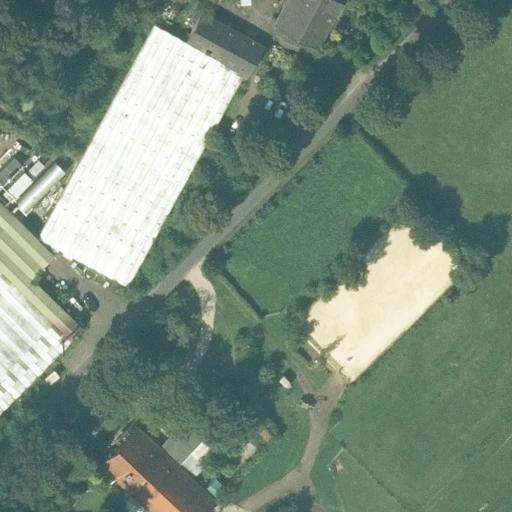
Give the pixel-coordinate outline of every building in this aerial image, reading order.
[(334,13),(309,0),(286,0),(275,20),(318,42),(334,13)] [(341,0),(309,0),(334,13),(341,0)] [(262,44),(201,11),(186,39),(224,60),(222,63),(243,75),(245,76),(262,44)] [(154,22),(37,236),(58,247),(128,285),(243,75),(222,63),(224,60),(186,39),(186,40),(154,22)] [(30,207),(66,167),(57,158),(20,198),(30,207)] [(37,236),(0,198),(0,408),(82,326),(31,275),(58,247),(37,236)] [(157,449),(173,464),(210,426),(194,411),(157,449)] [(173,464),(188,479),(238,428),(223,413),(210,426),(173,464)] [(157,449),(136,428),(103,461),(141,498),(173,464),(157,449)] [(173,464),(141,498),(151,507),(148,510),(149,511),(163,511),(192,483),(188,479),(173,464)] [(192,483),(163,511),(199,511),(216,495),(197,477),(192,483)]
